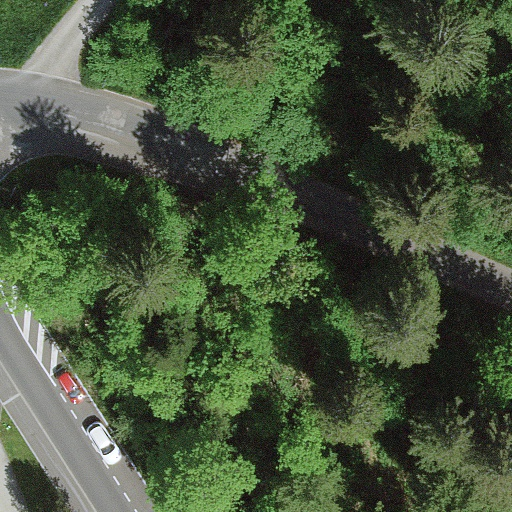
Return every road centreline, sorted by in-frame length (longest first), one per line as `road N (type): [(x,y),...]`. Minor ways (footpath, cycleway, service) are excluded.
road 1 (unclassified): [(511,292),(48,92),(0,92)]
road 2 (unclassified): [(0,312),(123,511)]
